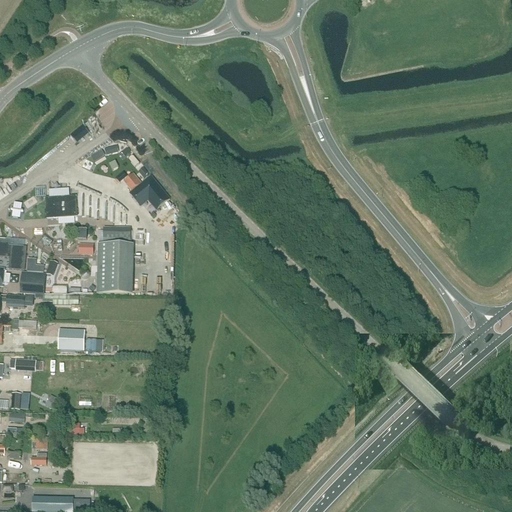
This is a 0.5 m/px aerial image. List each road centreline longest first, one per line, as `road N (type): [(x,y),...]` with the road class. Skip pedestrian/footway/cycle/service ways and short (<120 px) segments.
road 1 (unclassified): [(451,421),(78,48)]
road 2 (secondary): [(439,282),(328,144),(281,33)]
road 3 (trunk): [(470,340),(294,511)]
road 4 (trunk): [(317,511),(368,454),(489,349)]
road 5 (tertiary): [(78,48),(120,28),(194,37),(237,20)]
